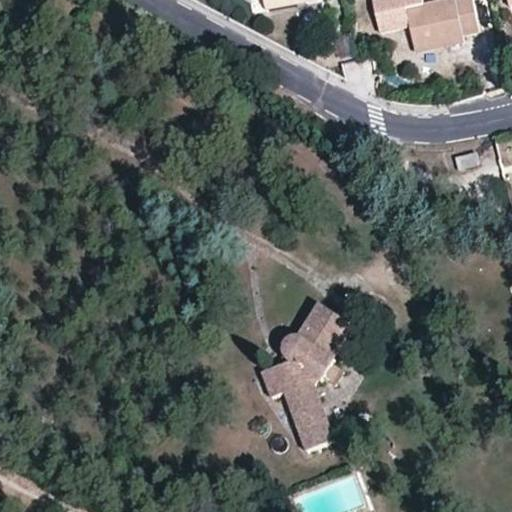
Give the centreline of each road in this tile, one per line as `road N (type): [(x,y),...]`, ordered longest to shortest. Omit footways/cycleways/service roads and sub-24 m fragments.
road 1 (track): [(0,82),(154,156),(231,220),(332,280),(357,285)]
road 2 (residential): [(148,0),(374,119),(434,128),(511,113)]
